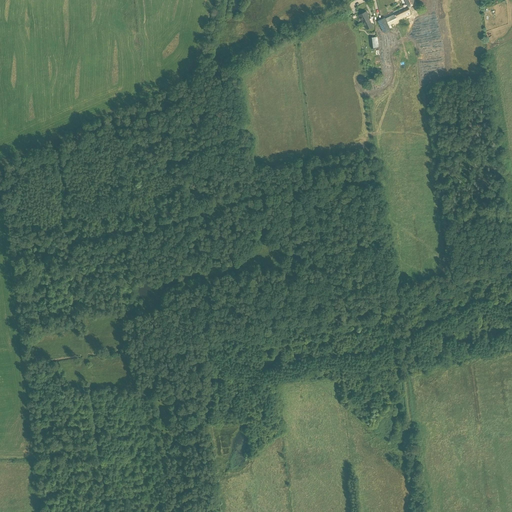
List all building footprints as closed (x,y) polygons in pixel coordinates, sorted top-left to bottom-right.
[(408,8),(395,14),(397,18),(406,14),(410,12),(408,8)] [(366,11),(359,15),(363,22),(364,23),(369,20),(370,20),(369,19),(370,19),(368,16),(369,16),(367,11),(366,12),(366,11)] [(395,14),(378,22),(383,32),(390,28),(387,22),(397,18),(395,14)] [(364,23),(367,29),(373,26),(370,20),(369,20),(364,23)] [(378,47),(376,36),(370,37),(371,48),(378,47)]
